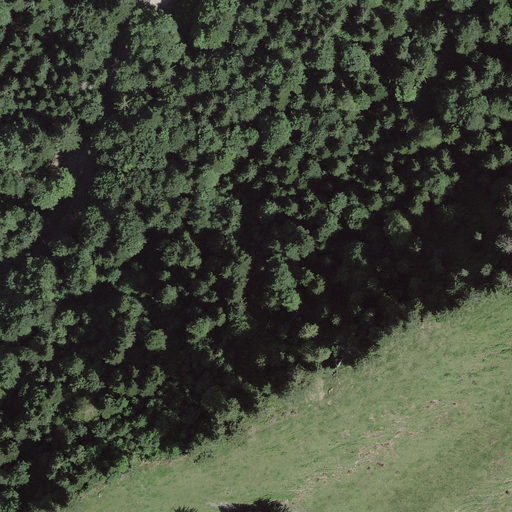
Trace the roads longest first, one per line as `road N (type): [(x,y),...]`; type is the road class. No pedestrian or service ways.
road 1 (track): [(391,352),(179,479),(179,492),(195,498),(298,511)]
road 2 (unclassified): [(0,273),(41,253),(69,222),(136,0)]
